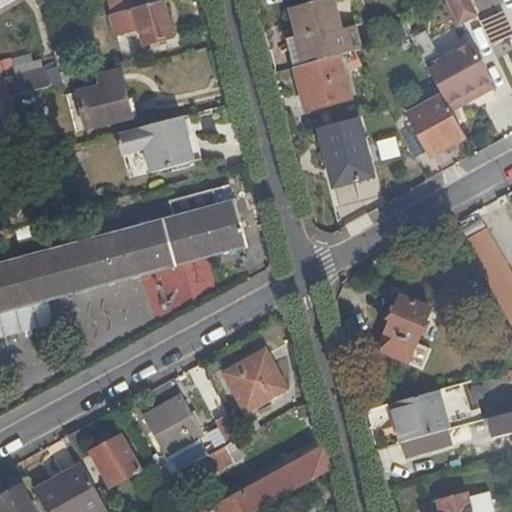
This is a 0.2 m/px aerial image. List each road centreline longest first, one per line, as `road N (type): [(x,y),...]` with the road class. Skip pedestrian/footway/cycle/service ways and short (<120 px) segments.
road 1 (residential): [(301,276),(0,444)]
road 2 (residential): [(228,0),(301,276)]
road 3 (residential): [(301,276),(367,511)]
road 4 (residential): [(301,276),(511,160)]
